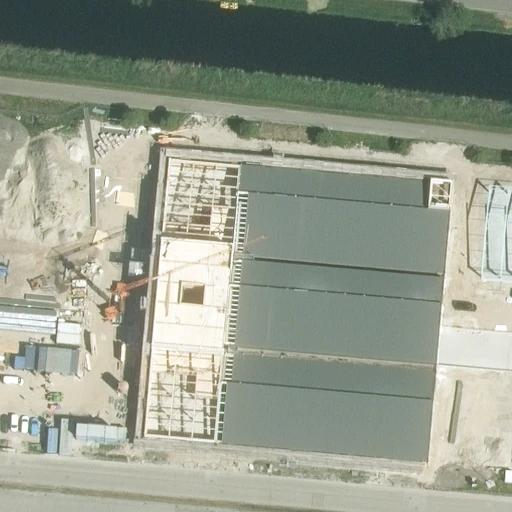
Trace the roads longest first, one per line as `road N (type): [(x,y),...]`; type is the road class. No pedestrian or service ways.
road 1 (unclassified): [(511,143),(0,86)]
road 2 (unclassified): [(511,511),(0,467)]
